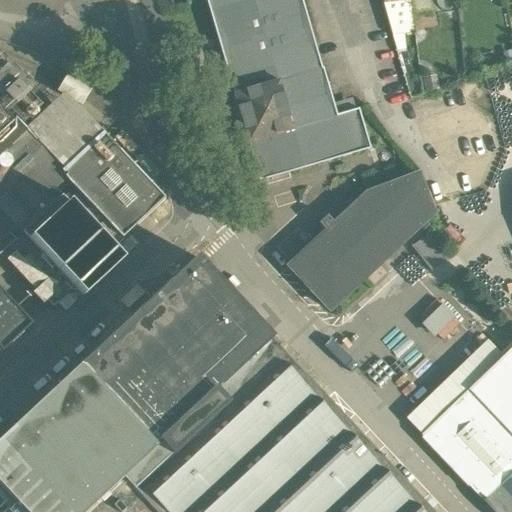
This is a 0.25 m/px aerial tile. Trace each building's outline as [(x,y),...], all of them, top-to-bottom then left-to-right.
[(337,117),(323,69),(322,70),(300,0),(205,0),(234,95),(232,96),(247,144),(248,143),(259,182),(370,149),(359,111),(337,117)] [(396,29),(391,30),(395,44),(400,44),(396,29)] [(0,115),(9,125),(15,120),(43,93),(11,59),(0,58),(0,115)] [(334,103),(337,112),(355,108),(353,98),(334,103)] [(0,353),(0,354),(31,325),(0,292),(0,251),(32,286),(26,292),(31,298),(37,292),(53,309),(74,290),(82,298),(121,262),(62,199),(25,233),(18,226),(67,181),(122,240),(163,201),(101,134),(62,171),(15,120),(9,125),(0,115),(0,353)] [(326,231),(288,266),(328,310),(432,215),(417,176),(365,194),(333,224),(326,217),(319,223),(326,231)] [(430,269),(445,260),(429,235),(414,244),(430,269)] [(441,304),(424,325),(436,335),(453,314),(441,304)] [(511,511),(511,349),(503,358),(490,345),(407,424),(490,511),(511,511)]
